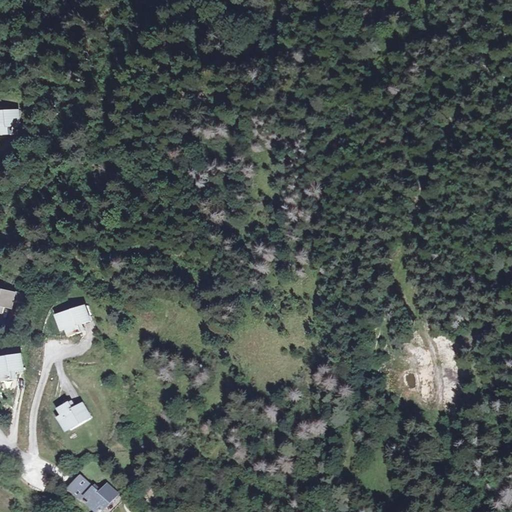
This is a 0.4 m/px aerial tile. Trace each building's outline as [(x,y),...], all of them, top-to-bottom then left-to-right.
[(0,114),(0,140),(10,140),(9,131),(16,130),(16,114),(0,114)] [(0,288),(0,313),(2,307),(21,313),(26,296),(0,288)] [(154,316),(155,313),(154,311),(153,308),(150,306),(147,305),(144,306),(142,307),(140,310),(139,313),(140,316),(141,319),(144,320),(147,321),(150,320),(152,319),(154,316)] [(62,316),(71,338),(82,334),(80,329),(91,324),(85,308),(62,316)] [(0,357),(0,375),(1,381),(13,380),(12,374),(23,373),(20,355),(0,357)] [(56,411),(68,432),(89,421),(82,406),(71,412),(67,405),(56,411)] [(104,511),(116,499),(105,488),(97,497),(79,480),(68,493),(79,503),(83,500),(95,511),(104,511)]
